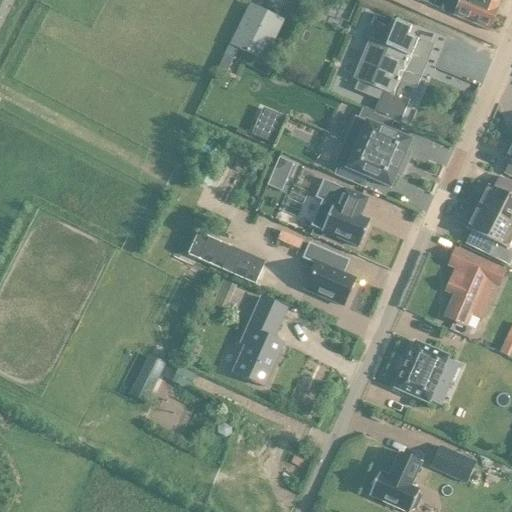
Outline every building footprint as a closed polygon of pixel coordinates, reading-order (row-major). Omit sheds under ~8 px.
[(302,0),(300,4),(313,10),(318,0),(302,0)] [(444,0),(441,11),(454,16),(487,30),(500,0),(444,0)] [(229,43),(263,60),(283,20),(249,3),(229,43)] [(358,81),(354,90),(378,101),(373,113),(399,124),(409,101),(397,96),(402,84),(410,88),(409,90),(411,90),(430,45),(429,44),(428,45),(407,36),(410,28),(395,22),(385,46),(372,41),(355,80),(358,81)] [(355,118),(345,141),(374,154),(403,166),(408,155),(405,153),(410,141),(388,132),(392,122),(397,124),(397,125),(398,126),(398,124),(377,115),(373,113),(368,123),(355,118)] [(509,161),(503,173),(511,177),(511,138),(506,148),(509,149),(504,159),(509,161)] [(338,166),(334,176),(363,189),(368,178),(390,188),(395,176),(399,177),(403,166),(374,154),(345,141),(335,164),(338,166)] [(279,158),(274,170),(287,175),(293,163),(279,158)] [(209,186),(213,175),(199,169),(195,180),(209,186)] [(492,189),(487,187),(482,196),(479,195),(475,204),(477,205),(476,208),(477,208),(511,225),(511,184),(498,177),(492,189)] [(321,200),(310,227),(359,248),(370,221),(355,215),(362,198),(367,200),(367,199),(323,180),(315,197),(321,200)] [(511,237),(511,225),(477,208),(476,208),(475,210),(472,209),(468,218),(470,219),(466,229),(470,231),(464,243),(508,265),(511,257),(511,250),(507,248),(511,237)] [(197,232),(187,254),(254,285),(264,263),(197,232)] [(300,248),(303,239),(282,233),(280,242),(300,248)] [(341,305),(352,279),(344,275),(350,261),(313,245),(307,259),(314,263),(303,289),(341,305)] [(455,249),(447,266),(454,269),(444,291),(452,295),(443,317),(464,326),(469,314),(480,319),(495,286),(496,286),(503,270),(455,249)] [(242,347),(231,374),(264,389),(284,344),(274,339),(288,309),(260,296),(238,345),(242,347)] [(511,328),(501,352),(509,356),(511,349),(511,328)] [(448,357),(415,343),(396,390),(427,404),(448,357)] [(149,354),(130,393),(148,402),(167,363),(149,354)] [(178,369),(172,381),(187,388),(193,375),(178,369)] [(222,423),(217,427),(217,433),(225,437),(231,434),(230,428),(222,423)] [(439,447),(430,467),(466,484),(475,464),(439,447)] [(409,511),(410,510),(411,511),(415,510),(420,499),(419,495),(417,494),(419,490),(418,490),(410,486),(421,463),(399,453),(388,477),(380,473),(379,472),(368,496),(369,496),(404,511),(409,511)]
